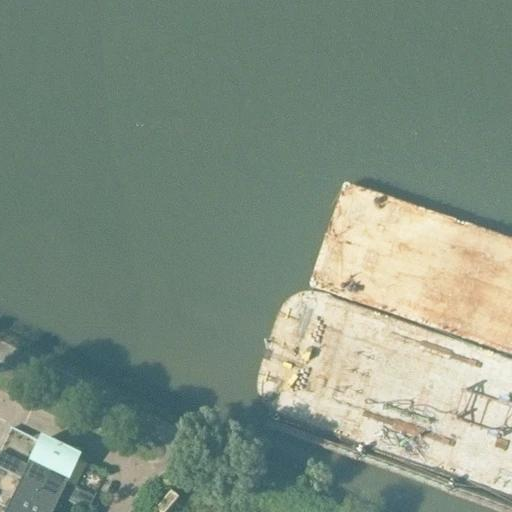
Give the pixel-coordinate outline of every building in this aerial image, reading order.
[(38,444),(26,467),(0,454),(0,470),(20,481),(20,480),(40,489),(57,453),(38,444)] [(10,452),(10,450),(10,449),(9,448),(8,447),(7,447),(5,447),(4,447),(3,447),(2,448),(1,449),(1,450),(0,451),(1,453),(1,454),(2,455),(3,456),(4,456),(5,456),(7,456),(8,456),(9,455),(10,454),(10,453),(10,452)] [(57,453),(40,489),(59,499),(85,511),(86,511),(93,499),(65,486),(76,463),(57,453)] [(28,511),(40,489),(20,480),(20,481),(4,511),(28,511)] [(40,489),(28,511),(52,511),(59,499),(40,489)]
